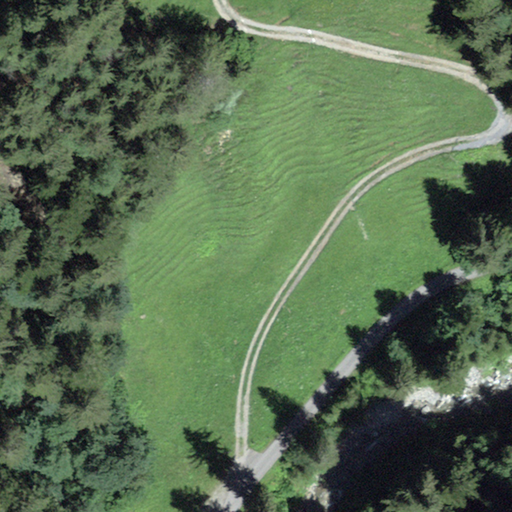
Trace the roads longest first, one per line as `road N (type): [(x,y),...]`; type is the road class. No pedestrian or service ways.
road 1 (track): [(219,0),(256,30),(468,73),(497,91),(505,113),(495,133),(390,165),(341,210),(257,339),(243,409),(250,478)]
road 2 (unclassified): [(228,511),(397,312),(457,276),(511,266)]
